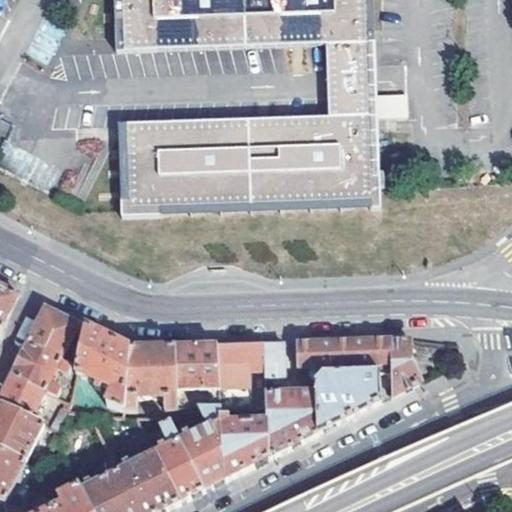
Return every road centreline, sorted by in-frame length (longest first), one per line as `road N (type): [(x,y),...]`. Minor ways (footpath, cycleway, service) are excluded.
road 1 (secondary): [(486,305),(151,308),(0,240)]
road 2 (residential): [(497,392),(427,418),(242,511)]
road 3 (secondary): [(511,442),(359,511)]
